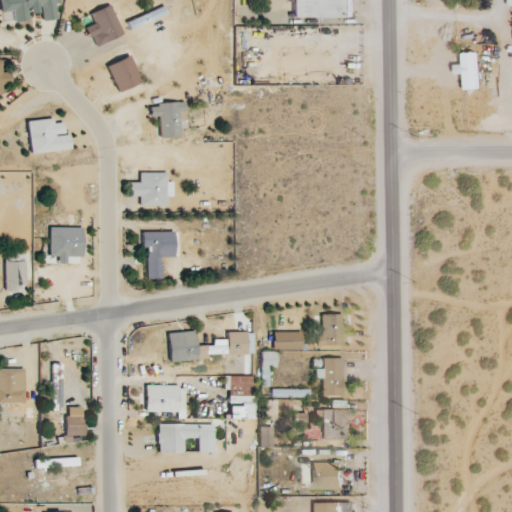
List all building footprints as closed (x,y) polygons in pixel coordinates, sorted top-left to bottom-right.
[(12,23),(28,21),(27,15),(39,13),(40,22),(55,20),(53,5),(58,4),(57,0),(0,0),(0,12),(11,11),(12,23)] [(350,0),(290,0),(290,19),(351,18),(350,0)] [(84,27),(91,47),(120,36),(109,6),(88,13),(92,25),(84,27)] [(124,23),(127,31),(165,14),(161,6),(124,23)] [(464,90),(478,89),(477,53),(462,53),(462,65),(454,65),(454,74),(464,74),(464,90)] [(139,83),(128,56),(104,66),(116,93),(139,83)] [(184,129),(183,104),(147,104),(148,117),(157,117),(157,139),(178,138),(177,130),(184,129)] [(24,122),(28,154),(68,150),(67,135),(61,135),(60,123),(51,124),(50,119),(24,122)] [(164,174),(136,173),(136,183),(125,183),(125,197),(137,197),(137,206),(164,207),(164,197),(170,197),(170,183),(164,183),(164,174)] [(55,263),(80,264),(80,228),(47,228),(46,257),(55,257),(55,263)] [(159,281),(159,258),(172,258),(171,232),(139,233),(139,248),(143,248),(144,281),(159,281)] [(2,288),(23,288),(23,254),(1,254),(2,288)] [(319,336),(313,336),(314,346),(344,346),(343,315),(318,315),(319,336)] [(167,362),(206,360),(206,356),(251,354),(250,332),(223,334),(224,340),(210,341),(211,346),(194,347),(193,332),(165,333),(167,362)] [(273,369),(274,352),(259,352),(257,387),(267,387),(267,369),(273,369)] [(339,359),(319,359),(319,369),(313,369),(313,379),(320,379),(320,397),(340,397),(339,359)] [(58,411),(59,365),(50,365),(49,411),(58,411)] [(0,404),(22,404),(21,369),(0,369),(0,404)] [(251,420),(251,377),(223,377),(223,404),(238,404),(238,409),(227,409),(227,420),(251,420)] [(182,419),(183,387),(143,386),(142,412),(176,413),(176,419),(182,419)] [(269,398),(307,398),(307,390),(269,390),(269,398)] [(346,410),(314,411),(314,423),(320,423),(320,440),(346,440),(346,410)] [(62,443),(81,442),(80,416),(61,417),(62,443)] [(155,454),(181,454),(181,439),(195,439),(195,453),(211,453),(211,425),(155,424),(155,454)] [(256,448),(270,448),(270,428),(256,428),(256,448)] [(76,467),(76,459),(32,460),(32,468),(76,467)] [(309,463),(310,490),(341,489),(340,462),(309,463)] [(315,503),(315,511),(352,511),(353,503),(315,503)]
